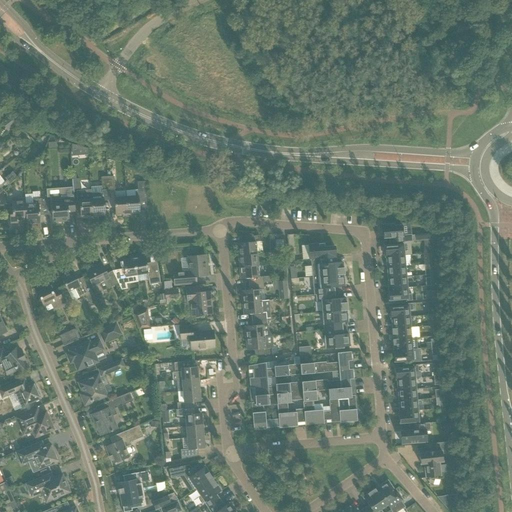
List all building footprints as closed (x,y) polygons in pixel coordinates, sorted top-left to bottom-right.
[(6,128),(12,123),(8,118),(2,123),(6,128)] [(72,179),(72,187),(72,189),(73,189),(73,192),(76,192),(77,201),(79,201),(80,217),(88,217),(88,219),(93,219),(91,193),(91,191),(85,191),(80,191),(79,179),(72,179)] [(0,193),(3,190),(9,184),(6,180),(4,182),(0,185),(0,193)] [(137,196),(126,197),(127,216),(133,216),(132,213),(140,213),(139,211),(147,210),(146,197),(145,184),(145,181),(137,182),(138,190),(138,192),(137,192),(137,196)] [(59,195),(50,196),(50,197),(52,218),(55,218),(55,222),(69,221),(68,212),(75,211),(74,201),(73,192),(73,189),(72,189),(60,190),(60,192),(60,195),(59,195)] [(127,216),(126,197),(126,191),(114,192),(114,198),(115,215),(122,214),(122,217),(127,216)] [(105,215),(104,199),(106,199),(105,192),(91,193),(93,219),(98,219),(98,216),(105,215)] [(48,215),(47,205),(47,197),(33,198),(33,204),(25,205),(26,222),(26,224),(40,223),(39,212),(47,212),(47,215),(48,215)] [(12,208),(9,208),(10,223),(26,222),(25,205),(25,198),(11,199),(12,208)] [(387,224),(381,224),(381,231),(383,230),(383,236),(383,238),(389,237),(390,243),(403,242),(410,242),(412,241),(423,240),(430,240),(429,235),(429,234),(414,235),(414,237),(412,237),(411,235),(403,235),(402,225),(394,226),(394,224),(387,225),(387,224)] [(259,242),(259,235),(244,237),(247,237),(247,242),(237,243),(238,255),(256,254),(255,242),(259,242)] [(336,257),(335,246),(326,247),(325,243),(308,245),(309,259),(336,257)] [(386,257),(404,255),(403,244),(384,246),(385,257),(386,257)] [(239,267),(257,265),(256,254),(238,255),(239,267)] [(112,271),(118,283),(121,289),(127,288),(126,284),(137,282),(133,255),(128,256),(128,259),(122,260),(123,269),(112,271)] [(138,255),(133,255),(137,282),(138,282),(136,275),(145,273),(147,280),(148,280),(149,285),(160,283),(157,262),(150,263),(150,265),(147,266),(146,263),(145,256),(139,257),(138,255)] [(174,285),(195,283),(196,283),(196,282),(195,276),(208,275),(207,267),(206,267),(205,255),(188,257),(189,272),(173,273),(174,285)] [(404,255),(386,257),(387,268),(405,266),(410,266),(410,255),(404,255)] [(336,257),(309,259),(311,259),(312,277),(344,274),(344,268),(343,268),(342,262),(332,263),(332,257),(336,257)] [(92,269),(85,272),(89,281),(93,287),(99,284),(104,281),(106,286),(111,284),(113,286),(118,283),(112,271),(107,273),(102,263),(95,266),(96,267),(92,269)] [(259,277),(257,265),(239,267),(240,279),(250,278),(251,284),(263,283),(270,282),(270,276),(259,277)] [(405,266),(387,268),(388,278),(406,277),(405,266)] [(84,295),(85,297),(88,303),(95,300),(92,294),(83,277),(77,279),(73,270),(60,277),(65,286),(59,289),(61,293),(67,290),(72,301),(84,295)] [(344,274),(312,277),(314,295),(334,293),(333,287),(344,286),(343,274),(344,274)] [(407,288),(406,277),(388,278),(389,289),(388,289),(407,288)] [(279,299),(288,299),(287,281),(277,281),(279,299)] [(52,291),(48,283),(35,289),(44,306),(50,303),(51,305),(53,304),(55,307),(64,303),(62,297),(57,288),(52,291)] [(242,303),(261,301),(260,289),(263,289),(263,283),(251,284),(251,290),(241,291),(242,303)] [(189,287),(185,287),(186,303),(191,303),(192,316),(194,316),(194,318),(201,317),(201,315),(211,314),(210,300),(209,291),(200,292),(199,286),(189,287)] [(407,288),(388,289),(388,295),(387,295),(388,301),(394,301),(394,300),(407,299),(407,301),(412,300),(411,294),(407,294),(407,288)] [(334,293),(314,295),(316,295),(317,301),(321,301),(322,312),(347,310),(347,303),(346,303),(345,298),(334,299),(334,293)] [(261,301),(242,303),(243,315),(253,314),(254,320),(266,319),(265,313),(270,312),(269,300),(261,301)] [(389,307),(390,318),(409,317),(409,310),(413,310),(412,303),(407,304),(407,306),(389,307)] [(139,310),(136,305),(131,307),(133,313),(139,310)] [(147,308),(134,313),(139,329),(149,328),(147,308)] [(347,310),(322,312),(324,330),(321,330),(342,329),(341,323),(347,322),(346,310),(347,310)] [(409,317),(390,318),(390,319),(392,319),(392,329),(410,328),(409,317)] [(266,319),(254,320),(254,325),(244,326),(245,338),(264,337),(272,336),(268,330),(267,325),(266,319)] [(103,343),(122,334),(116,322),(98,331),(103,343)] [(192,333),(192,326),(179,328),(180,340),(190,339),(191,350),(197,349),(199,351),(204,350),(206,348),(214,348),(213,331),(192,333)] [(392,329),(392,334),(393,334),(393,340),(411,338),(410,328),(392,329)] [(64,346),(78,340),(74,329),(59,336),(64,346)] [(342,329),(321,330),(322,339),(325,338),(326,348),(335,347),(335,349),(344,348),(344,346),(350,346),(348,334),(342,334),(342,329)] [(148,330),(143,331),(144,337),(144,340),(152,340),(151,330),(148,330)] [(264,342),(264,337),(245,338),(247,350),(257,349),(257,355),(254,355),(255,355),(269,354),(268,344),(266,342),(264,342)] [(393,350),(393,351),(412,349),(417,349),(416,338),(393,340),(393,345),(394,345),(394,350),(393,350)] [(103,350),(99,340),(89,344),(89,343),(69,351),(70,352),(67,354),(68,356),(69,356),(71,360),(69,360),(70,363),(74,361),(78,370),(85,366),(86,368),(90,366),(94,365),(93,363),(97,362),(93,353),(103,350)] [(310,347),(299,348),(299,356),(310,355),(310,347)] [(5,353),(3,348),(0,349),(0,366),(2,366),(7,375),(17,369),(20,372),(27,366),(23,361),(25,360),(20,348),(17,350),(15,348),(10,353),(8,351),(5,353)] [(417,349),(412,349),(393,351),(394,362),(412,360),(412,362),(421,361),(420,348),(417,349)] [(326,362),(300,364),(301,374),(312,373),(339,370),(349,369),(348,361),(352,361),(351,352),(337,353),(338,362),(326,363),(326,362)] [(100,377),(124,367),(121,360),(97,369),(100,377)] [(174,372),(172,372),(173,381),(176,380),(197,378),(196,367),(191,367),(190,361),(174,363),(174,369),(174,372)] [(266,362),(248,366),(248,370),(253,370),(253,378),(267,377),(301,374),(300,364),(280,366),(274,366),(274,368),(266,369),(266,362)] [(410,367),(395,369),(396,380),(397,380),(415,378),(421,378),(420,371),(418,371),(417,365),(412,365),(412,367),(410,367)] [(301,382),(302,392),(315,391),(328,389),(350,388),(350,379),(353,379),(353,369),(349,369),(339,370),(339,379),(327,381),(327,379),(312,381),(301,382)] [(312,373),(301,374),(301,382),(312,381),(312,373)] [(85,404),(94,401),(106,396),(97,375),(79,383),(83,394),(81,395),(85,404)] [(253,378),(249,378),(250,388),(254,388),(255,396),(269,395),(276,394),(302,392),(301,382),(280,383),(275,384),(275,385),(268,386),(267,377),(253,378)] [(197,378),(176,380),(177,392),(183,391),(198,390),(197,378)] [(398,390),(415,389),(415,378),(397,380),(398,390)] [(40,396),(38,390),(36,390),(32,382),(31,382),(30,384),(30,385),(28,386),(24,379),(15,383),(0,388),(0,394),(1,398),(13,393),(16,394),(21,407),(30,403),(40,399),(39,397),(40,396)] [(330,411),(331,420),(331,422),(340,421),(340,423),(357,421),(355,401),(357,401),(356,395),(351,396),(350,388),(328,389),(330,411)] [(416,400),(415,389),(398,390),(399,401),(416,400)] [(178,403),(177,403),(178,409),(194,408),(194,402),(200,401),(198,390),(183,391),(184,402),(178,403)] [(315,391),(302,392),(303,399),(303,408),(305,422),(305,426),(324,424),(324,423),(323,420),(331,420),(330,411),(322,411),(322,410),(314,410),(313,401),(316,401),(315,391)] [(116,428),(111,416),(116,414),(114,409),(133,401),(129,392),(95,407),(98,412),(92,415),(95,423),(96,422),(98,427),(97,427),(100,435),(110,431),(111,432),(112,431),(112,430),(116,428)] [(302,392),(276,394),(278,419),(279,427),(279,428),(295,427),(295,426),(294,426),(294,423),(305,422),(303,408),(295,409),(295,411),(288,412),(287,403),(291,403),(290,400),(303,399),(302,392)] [(279,427),(278,419),(266,420),(265,412),(264,412),(263,405),(270,405),(269,395),(255,396),(255,402),(251,403),(252,407),(253,407),(253,410),(253,413),(252,413),(254,430),(266,429),(266,428),(279,427)] [(444,397),(440,398),(435,398),(436,408),(445,407),(444,397)] [(398,412),(417,410),(416,400),(399,401),(400,412),(398,412)] [(178,409),(175,409),(176,415),(176,418),(186,418),(186,426),(202,425),(201,413),(195,414),(194,408),(178,409)] [(33,432),(35,437),(40,435),(40,436),(43,435),(42,434),(53,429),(45,412),(39,415),(36,409),(27,413),(16,418),(22,430),(24,436),(33,432)] [(418,422),(417,410),(398,412),(399,423),(418,422)] [(441,430),(450,429),(449,421),(440,422),(441,430)] [(430,429),(429,423),(410,424),(411,430),(400,431),(401,444),(427,442),(425,430),(430,429)] [(128,457),(124,447),(131,445),(130,442),(143,437),(139,427),(139,425),(110,438),(112,444),(105,447),(107,450),(108,449),(109,452),(108,452),(112,464),(115,463),(115,464),(122,462),(121,460),(128,457)] [(202,425),(186,426),(186,427),(187,438),(203,436),(202,425)] [(181,459),(198,456),(198,449),(204,448),(203,436),(187,438),(189,449),(180,450),(181,459)] [(27,447),(15,452),(18,461),(20,465),(28,462),(33,472),(39,470),(57,462),(50,444),(43,446),(41,441),(32,445),(27,447)] [(420,464),(424,463),(426,478),(429,477),(430,479),(437,478),(437,476),(440,476),(439,462),(443,461),(442,454),(452,453),(451,442),(436,443),(437,452),(434,452),(434,451),(427,452),(427,453),(419,454),(420,464)] [(196,489),(196,490),(212,479),(208,472),(207,473),(203,467),(199,470),(196,465),(191,468),(189,465),(169,469),(171,478),(183,475),(193,490),(196,489)] [(49,468),(40,472),(42,477),(51,473),(51,472),(49,468)] [(119,489),(118,489),(118,490),(119,493),(118,493),(118,494),(120,494),(123,511),(125,511),(132,511),(131,508),(142,507),(140,498),(143,498),(143,497),(142,497),(139,484),(140,484),(140,483),(137,484),(136,474),(138,473),(138,472),(122,475),(122,476),(123,476),(124,482),(118,483),(119,489)] [(42,477),(25,483),(30,494),(31,497),(41,493),(45,503),(49,501),(52,500),(53,501),(57,499),(58,497),(70,492),(64,478),(62,474),(57,477),(53,478),(51,473),(42,477)] [(212,479),(196,490),(201,496),(199,497),(203,503),(204,502),(208,507),(208,508),(220,500),(219,499),(218,499),(216,494),(219,492),(216,486),(217,485),(212,479)] [(395,490),(394,491),(388,481),(376,488),(387,505),(390,509),(391,510),(392,511),(397,511),(405,507),(401,501),(402,500),(395,490)] [(5,482),(0,484),(0,492),(1,493),(5,491),(10,503),(14,501),(13,499),(5,482)] [(16,488),(10,491),(13,497),(18,494),(16,488)] [(365,508),(363,510),(364,511),(382,511),(381,509),(387,505),(376,488),(375,489),(367,494),(368,494),(366,495),(367,496),(364,498),(369,506),(365,508)] [(173,493),(151,502),(155,510),(160,508),(177,501),(178,500),(173,493)] [(447,508),(456,500),(453,496),(438,497),(437,498),(447,508)] [(177,511),(181,510),(177,501),(160,508),(162,511),(177,511)] [(211,511),(235,511),(234,510),(233,510),(229,503),(224,506),(220,501),(209,509),(211,511)]
